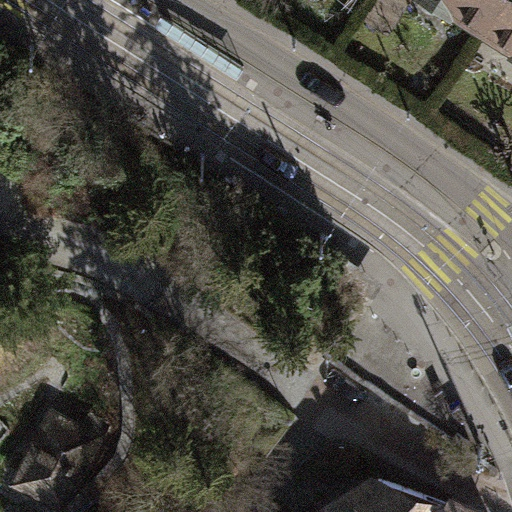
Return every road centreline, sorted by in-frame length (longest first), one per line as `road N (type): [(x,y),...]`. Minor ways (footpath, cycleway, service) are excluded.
road 1 (unclassified): [(34,0),(363,205),(432,259),(511,343)]
road 2 (unclassified): [(511,239),(380,131),(170,0)]
